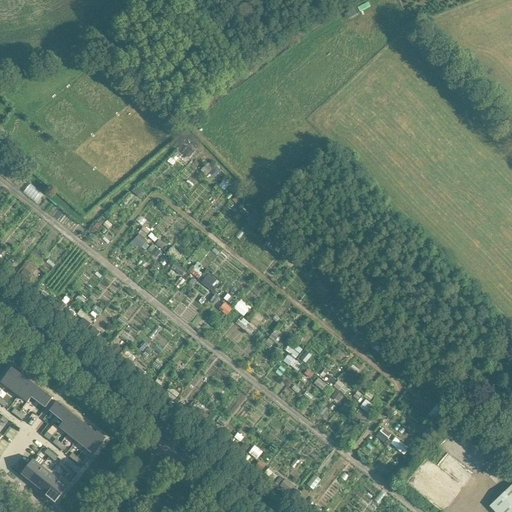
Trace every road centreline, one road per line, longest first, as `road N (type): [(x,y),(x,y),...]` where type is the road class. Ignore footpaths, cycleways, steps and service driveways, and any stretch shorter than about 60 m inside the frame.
road 1 (unknown): [(101,258),(144,203),(162,199),(391,378),(395,394),(356,461)]
road 2 (tertiary): [(177,435),(16,310)]
road 3 (tertiary): [(271,511),(177,435)]
